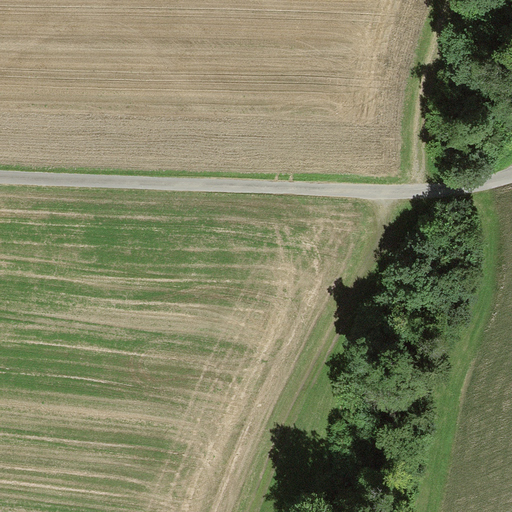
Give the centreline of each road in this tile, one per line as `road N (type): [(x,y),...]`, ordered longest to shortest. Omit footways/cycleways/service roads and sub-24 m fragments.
road 1 (track): [(0,161),(416,184),(511,171)]
road 2 (track): [(416,184),(422,93),(454,0)]
